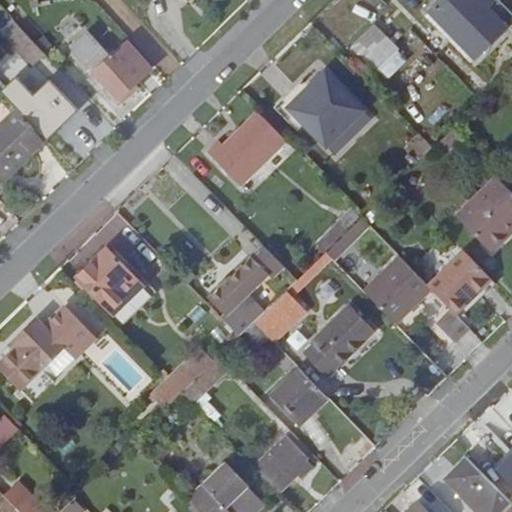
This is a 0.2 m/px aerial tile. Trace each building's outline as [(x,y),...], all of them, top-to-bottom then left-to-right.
[(500,0),(454,0),(443,11),(484,57),(511,30),(511,22),(501,10),(506,5),(500,0)] [(374,57),(396,35),(384,22),(361,43),(374,57)] [(35,69),(48,57),(22,28),(9,40),(35,69)] [(123,107),(140,91),(137,88),(153,73),(129,46),(113,61),(90,35),(73,50),(123,107)] [(372,108),(335,69),(321,83),(297,105),(334,144),(372,108)] [(291,98),(297,105),(321,83),(314,75),(291,98)] [(51,84),(34,98),(18,80),(3,94),(18,111),(42,137),(59,122),(64,128),(78,115),(51,84)] [(251,187),(299,142),(267,109),(232,143),(228,140),(217,151),(251,187)] [(42,137),(18,111),(0,129),(0,184),(4,189),(49,145),(42,137)] [(446,142),(456,152),(469,139),(460,129),(446,142)] [(511,185),(504,176),(463,215),(492,246),(511,226),(511,185)] [(332,252),(334,249),(370,216),(361,207),(324,243),(332,252)] [(511,226),(492,246),(497,251),(511,236),(511,226)] [(293,264),(274,243),(265,250),(285,272),(293,264)] [(87,274),(124,315),(154,288),(115,246),(87,274)] [(305,276),(311,282),(339,255),(334,249),(332,252),(305,276)] [(457,308),(461,312),(497,278),(470,249),(434,284),(436,287),(457,308)] [(277,271),(281,275),(285,272),(265,250),(216,298),(230,314),(226,317),(243,336),(255,326),(262,319),(266,315),(249,298),(277,271)] [(436,287),(434,284),(406,254),(371,288),(401,320),(436,287)] [(283,340),(317,308),(296,285),(266,315),(262,319),(283,340)] [(132,323),(161,296),(154,288),(124,315),(132,323)] [(335,375),(382,329),(356,302),(319,338),(322,341),(312,352),(335,375)] [(54,326),(43,315),(18,339),(22,343),(0,364),(0,365),(35,401),(57,380),(45,367),(55,357),(68,345),(76,353),(97,333),(74,307),(54,326)] [(461,343),(476,328),(461,312),(457,308),(441,323),(461,343)] [(255,326),(276,348),(283,340),(262,319),(255,326)] [(295,331),(288,345),(303,353),(310,339),(295,331)] [(76,353),(68,345),(55,357),(65,369),(79,356),(76,353)] [(175,375),(188,389),(217,361),(204,347),(175,375)] [(236,365),(225,354),(217,361),(228,373),(236,365)] [(188,389),(199,400),(228,373),(217,361),(188,389)] [(307,421),(335,395),(307,366),(279,392),(307,421)] [(158,391),(171,405),(188,389),(175,375),(158,391)] [(184,421),(199,407),(190,397),(176,411),(184,421)] [(12,410),(7,415),(0,407),(0,447),(24,424),(12,410)] [(286,441),(297,452),(301,448),(303,446),(293,434),(286,441)] [(297,452),(286,441),(261,465),(286,491),(303,474),(300,471),(312,460),(301,448),(297,452)] [(511,511),(511,498),(500,486),(474,459),(471,461),(468,458),(460,466),(463,468),(452,479),(464,491),(459,496),(472,508),(477,503),(484,511),(511,511)] [(312,460),(300,471),(303,474),(307,478),(318,467),(312,460)] [(232,462),(196,497),(209,511),(210,511),(256,511),(268,501),(232,462)] [(511,475),(500,486),(511,498),(511,475)] [(30,511),(59,511),(26,478),(11,492),(28,509),(30,511)] [(11,492),(0,479),(0,499),(8,507),(11,511),(24,511),(28,509),(11,492)] [(83,511),(99,511),(88,500),(80,508),(83,511)]
